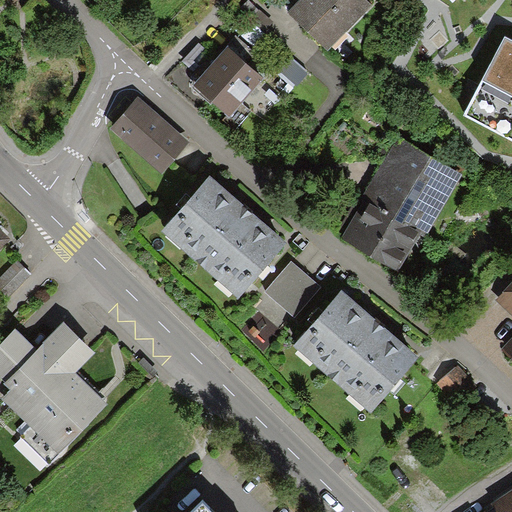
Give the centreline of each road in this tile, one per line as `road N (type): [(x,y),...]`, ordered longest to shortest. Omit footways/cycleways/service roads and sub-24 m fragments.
road 1 (residential): [(124,64),(511,397)]
road 2 (secondary): [(37,202),(352,511)]
road 3 (residential): [(124,64),(37,202)]
